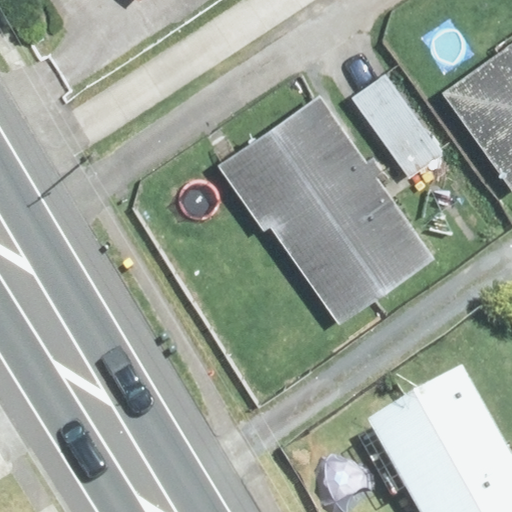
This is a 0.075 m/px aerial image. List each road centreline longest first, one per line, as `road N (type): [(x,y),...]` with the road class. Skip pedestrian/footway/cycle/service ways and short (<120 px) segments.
road 1 (unknown): [(0,172),(100,165),(139,150),(377,0)]
road 2 (primary): [(177,511),(0,222)]
